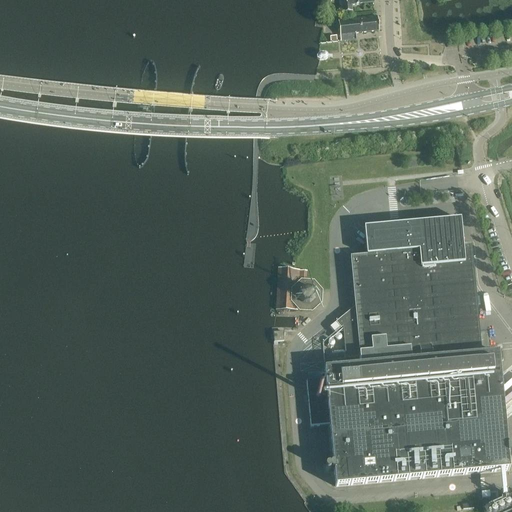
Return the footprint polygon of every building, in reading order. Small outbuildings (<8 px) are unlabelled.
[(339,0),(339,1),(342,1),(343,13),(352,12),(351,6),(374,3),(373,0),(339,0)] [(378,32),(377,17),(338,21),(340,42),(356,41),(355,34),(378,32)] [(350,166),(351,175),(368,173),(367,164),(350,166)] [(329,168),(331,187),(348,185),(346,166),(329,168)] [(355,308),(338,321),(343,326),(346,359),(359,358),(360,367),(324,370),(325,380),(306,382),(311,427),(319,426),(329,425),(333,461),(333,465),(331,465),(330,467),(329,466),(327,466),(325,468),(325,471),(327,472),(330,471),(332,472),(334,472),(335,487),(509,471),(509,469),(508,469),(507,461),(508,461),(508,463),(511,462),(510,456),(511,456),(511,455),(511,449),(511,448),(507,448),(504,421),(499,361),(502,360),(502,350),(492,351),(493,354),(481,355),(477,306),(471,247),(461,248),(460,237),(459,224),(396,230),(368,232),(370,256),(350,258),(355,308)] [(278,268),(276,310),(297,311),(298,306),(310,307),(315,301),(315,293),(318,290),(314,285),(310,288),(299,287),(299,271),(278,268)] [(273,333),(274,342),(284,342),(283,332),(273,333)]
